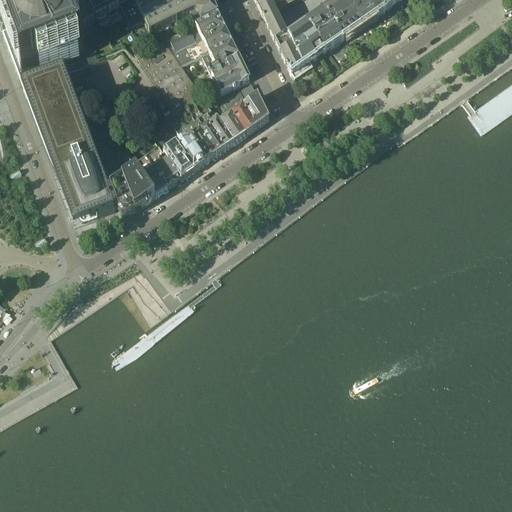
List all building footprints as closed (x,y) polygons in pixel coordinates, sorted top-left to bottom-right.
[(43,0),(0,16),(0,31),(9,57),(17,78),(43,146),(45,151),(54,177),(53,177),(76,238),(118,223),(114,212),(117,211),(115,207),(116,207),(121,205),(116,192),(110,194),(110,193),(109,193),(63,70),(60,62),(78,56),(56,0),(43,0)] [(77,8),(86,4),(83,0),(67,0),(82,29),(95,23),(88,8),(81,11),(80,9),(78,10),(77,8)] [(105,20),(105,19),(105,18),(120,11),(114,0),(83,0),(86,4),(93,0),(94,0),(97,3),(88,8),(95,23),(98,21),(99,22),(100,23),(101,23),(102,23),(103,23),(104,22),(105,21),(105,20)] [(134,6),(130,0),(114,0),(120,11),(122,15),(118,16),(121,23),(125,22),(131,33),(144,27),(134,6)] [(150,38),(157,35),(190,19),(195,30),(217,18),(212,8),(208,0),(130,0),(134,6),(144,27),(150,38)] [(252,0),(265,25),(277,19),(275,15),(304,0),(252,0)] [(363,0),(346,0),(341,3),(360,30),(377,18),(363,0)] [(389,0),(363,0),(377,18),(394,7),(389,0)] [(341,3),(324,15),(342,42),(360,30),(341,3)] [(306,27),(307,27),(311,34),(321,49),(321,53),(323,55),(342,42),(324,15),(306,27)] [(202,44),(224,33),(217,18),(195,30),(169,42),(176,56),(188,50),(192,48),(202,44)] [(302,70),(288,40),(277,19),(265,25),(289,74),(288,74),(289,75),(290,78),(302,70)] [(307,27),(303,30),(288,40),(302,70),(323,55),(321,53),(321,49),(311,34),(307,27)] [(237,60),(224,33),(202,44),(188,50),(176,56),(173,58),(190,84),(209,74),(237,60)] [(157,35),(150,38),(155,49),(162,46),(157,35)] [(190,84),(173,58),(164,45),(162,46),(155,49),(134,58),(161,98),(172,115),(174,118),(184,112),(192,106),(201,100),(190,84)] [(249,84),(237,60),(209,74),(220,99),(249,84)] [(255,96),(251,88),(239,94),(243,102),(255,96)] [(207,105),(216,99),(214,94),(204,100),(207,105)] [(269,124),(258,102),(257,100),(246,108),(243,102),(239,94),(220,103),(229,116),(231,119),(245,140),(256,132),(269,124)] [(233,148),(219,127),(201,100),(192,106),(224,154),(233,148)] [(142,106),(131,111),(135,117),(141,112),(142,113),(145,111),(142,106)] [(224,154),(192,106),(184,112),(216,160),(224,154)] [(216,160),(184,112),(174,118),(178,124),(207,166),(216,160)] [(146,113),(137,119),(139,123),(149,116),(146,113)] [(207,166),(178,124),(174,118),(172,115),(165,119),(171,128),(179,139),(181,140),(184,144),(175,150),(185,164),(193,175),(207,166)] [(245,140),(231,119),(229,116),(222,120),(224,123),(219,127),(233,148),(245,140)] [(155,201),(181,184),(163,158),(158,150),(143,160),(132,168),(136,174),(137,175),(136,176),(137,178),(155,201)] [(175,150),(163,158),(181,184),(193,175),(185,164),(175,150)] [(155,201),(137,178),(136,176),(137,175),(136,174),(120,185),(109,192),(110,193),(110,194),(116,192),(121,205),(116,207),(125,222),(133,217),(155,201)]
